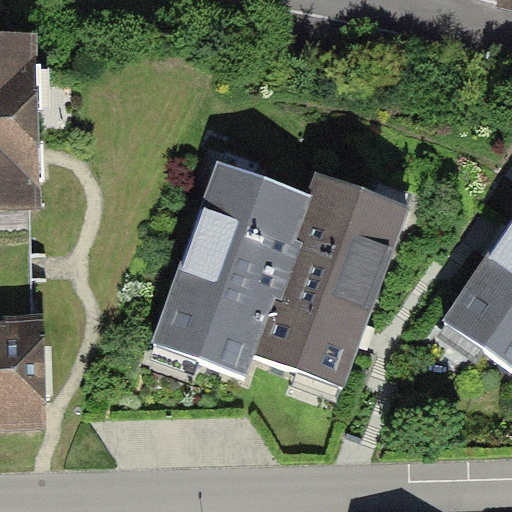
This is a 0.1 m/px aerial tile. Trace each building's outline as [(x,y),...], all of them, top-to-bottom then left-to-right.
[(28,53),(0,53),(0,206),(32,206),(28,53)] [(318,192),(227,157),(156,340),(247,375),(255,353),(318,192)] [(408,204),(325,172),(318,192),(255,353),(338,385),(408,204)] [(511,233),(448,322),(511,367),(511,233)] [(35,334),(0,334),(0,424),(38,424),(35,334)]
